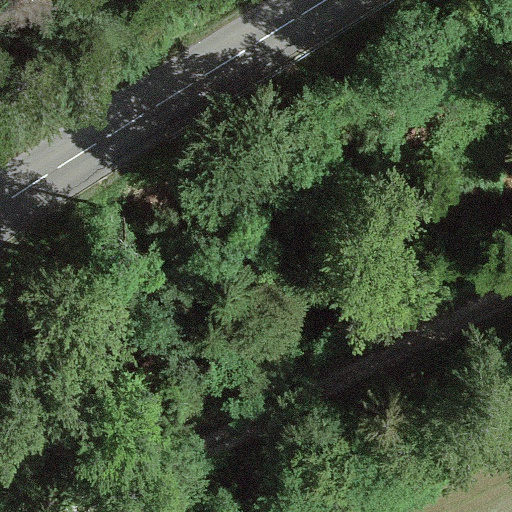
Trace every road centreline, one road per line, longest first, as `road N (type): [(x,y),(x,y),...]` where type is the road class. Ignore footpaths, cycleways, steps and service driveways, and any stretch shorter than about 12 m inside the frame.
road 1 (track): [(511,264),(73,511)]
road 2 (secondary): [(324,0),(0,209)]
